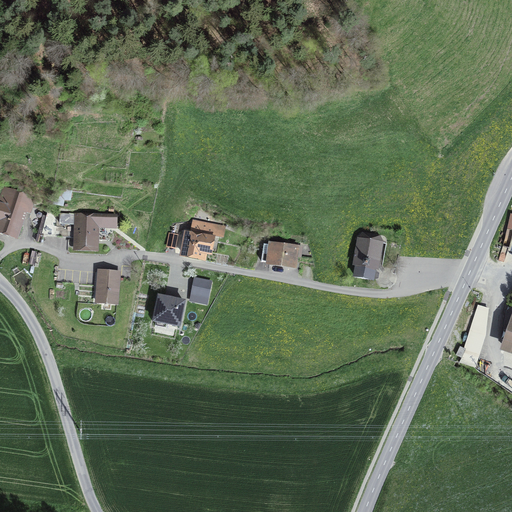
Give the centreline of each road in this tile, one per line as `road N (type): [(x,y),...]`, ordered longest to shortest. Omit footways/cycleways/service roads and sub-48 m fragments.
road 1 (residential): [(467,277),(390,294),(133,254),(67,256),(22,245),(0,255)]
road 2 (tertiary): [(467,277),(364,511)]
road 3 (unclassified): [(0,281),(44,348),(97,511)]
